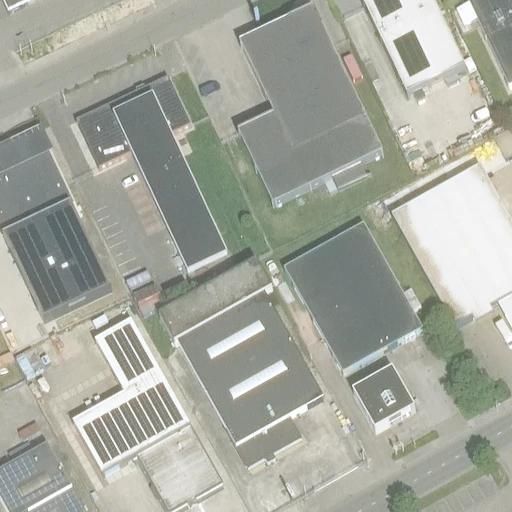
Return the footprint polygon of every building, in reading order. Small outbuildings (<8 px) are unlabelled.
[(0,0),(8,17),(43,0),(0,0)] [(358,0),(407,102),(465,74),(429,0),(358,0)] [(511,0),(464,0),(509,92),(511,90),(511,0)] [(273,211),(332,183),(337,194),(365,180),(360,169),(383,159),(313,13),(239,48),(274,120),(238,137),(273,211)] [(190,129),(168,82),(76,125),(98,173),(131,158),(186,275),(226,256),(171,139),(190,129)] [(482,139),(477,129),(455,139),(459,149),(482,139)] [(0,235),(3,242),(44,327),(112,295),(71,210),(75,208),(40,134),(38,134),(39,136),(0,154),(0,235)] [(511,333),(511,228),(480,170),(391,220),(454,332),(498,308),(511,333)] [(363,229),(283,274),(343,379),(422,334),(363,229)] [(174,350),(177,348),(248,473),(301,443),(289,423),(323,404),(265,299),(272,295),(257,267),(159,322),(174,350)] [(95,346),(125,398),(73,427),(102,480),(137,460),(165,511),(177,511),(221,487),(160,378),(131,326),(95,346)] [(375,437),(415,414),(392,374),(352,397),(375,437)] [(82,511),(47,449),(0,475),(0,504),(4,511),(82,511)]
